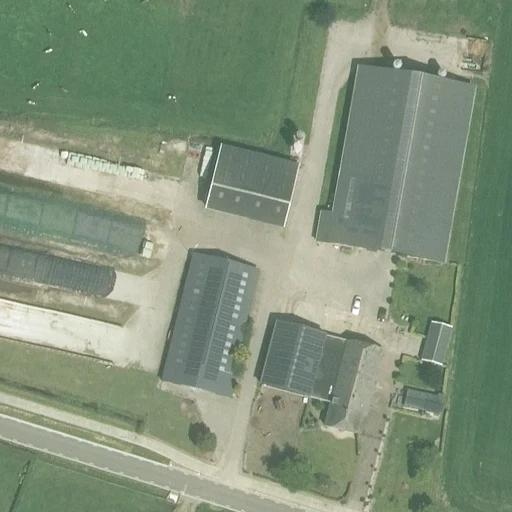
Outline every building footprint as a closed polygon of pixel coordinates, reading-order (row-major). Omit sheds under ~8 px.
[(440,264),(475,90),(360,70),(342,174),(340,173),(333,215),(321,213),(316,242),(440,264)] [(299,165),(220,146),(205,207),(284,226),(299,165)] [(130,283),(132,261),(44,250),(41,271),(130,283)] [(192,253),(160,382),(231,400),(236,377),(232,376),(259,270),(192,253)] [(87,309),(0,290),(0,314),(82,332),(87,309)] [(421,362),(440,367),(451,328),(431,323),(421,362)] [(362,413),(367,414),(382,352),(342,343),(332,388),(313,384),(326,336),(278,324),(262,385),(330,403),(325,427),(357,434),(362,413)] [(403,407),(439,416),(444,396),(437,395),(437,398),(408,390),(403,407)]
